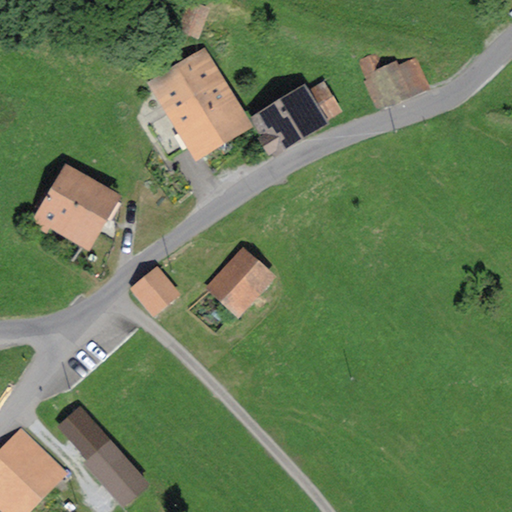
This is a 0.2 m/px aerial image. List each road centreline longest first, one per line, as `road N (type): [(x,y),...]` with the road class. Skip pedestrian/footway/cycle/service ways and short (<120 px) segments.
road 1 (residential): [(511,42),(455,92),(294,159),(182,233),(96,304),(57,322)]
road 2 (unclassified): [(57,322),(51,354),(0,427)]
